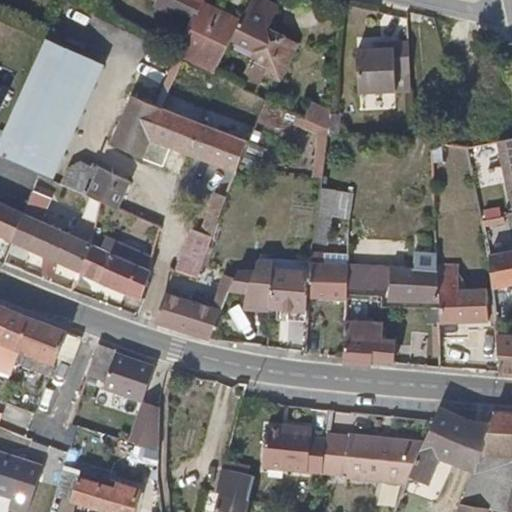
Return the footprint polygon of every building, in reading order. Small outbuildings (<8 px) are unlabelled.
[(193,18),(175,57),(201,69),(227,14),(201,4),(202,0),(154,0),(156,1),(154,5),(156,10),(167,15),(172,14),(174,9),(193,18)] [(279,0),(255,0),(237,40),(262,52),(249,81),(270,90),(275,80),(291,87),(311,45),(276,29),(288,4),(279,0)] [(233,35),(227,14),(201,69),(220,65),(233,35)] [(106,65),(53,40),(0,150),(0,152),(12,159),(35,170),(43,173),(52,177),(106,65)] [(416,74),(416,44),(390,44),(390,49),(361,49),(361,93),(400,92),(402,74),(416,74)] [(240,165),(250,139),(136,95),(111,148),(143,163),(152,143),(227,173),(219,197),(216,195),(199,234),(211,239),(240,165)] [(327,132),(329,112),(300,99),(294,115),(327,132)] [(0,130),(8,111),(0,107),(0,130)] [(511,139),(500,142),(509,198),(511,197),(511,139)] [(87,196),(100,202),(115,208),(128,182),(102,169),(87,196)] [(26,189),(34,193),(41,176),(43,173),(35,170),(26,189)] [(12,205),(26,211),(34,193),(26,189),(21,186),(12,205)] [(328,218),(351,219),(353,188),(318,187),(316,243),(327,243),(328,218)] [(0,237),(12,243),(26,211),(12,205),(0,199),(0,237)] [(88,199),(83,217),(96,221),(101,203),(88,199)] [(12,243),(79,273),(92,241),(26,211),(12,243)] [(196,279),(207,250),(211,239),(199,234),(192,231),(176,272),(196,279)] [(79,273),(142,300),(153,270),(92,241),(79,273)] [(511,252),(489,256),(491,272),(493,290),(509,288),(511,287),(511,252)] [(461,262),(442,262),(442,271),(442,304),(442,323),(492,323),(491,286),(461,286),(461,262)] [(316,300),(352,303),(352,295),(352,291),(354,267),(338,265),(319,264),(319,270),(318,279),(316,300)] [(247,310),(280,312),(284,276),(285,267),(269,266),(269,279),(249,278),(224,274),(214,307),(169,294),(158,322),(210,339),(229,294),(248,298),(247,310)] [(354,267),(352,291),(387,292),(387,269),(354,267)] [(386,301),(442,304),(442,271),(387,269),(387,292),(386,301)] [(315,314),(316,300),(318,279),(284,276),(280,312),(315,314)] [(0,357),(46,374),(58,338),(0,315),(0,357)] [(380,365),(400,367),(401,341),(387,339),(389,323),(351,319),(348,365),(379,368),(380,365)] [(65,331),(57,356),(73,361),(81,336),(65,331)] [(511,373),(511,337),(499,337),(503,373),(511,373)] [(109,357),(93,351),(78,384),(95,389),(107,360),(109,357)] [(147,373),(107,360),(95,389),(93,394),(135,408),(147,373)] [(21,389),(17,404),(33,409),(37,393),(21,389)] [(161,445),(163,402),(142,401),(140,444),(161,445)] [(473,420),(442,407),(435,419),(425,440),(409,477),(428,484),(439,458),(456,463),(473,420)] [(511,412),(496,411),(495,420),(484,450),(511,457),(511,412)] [(495,420),(473,420),(456,463),(477,471),(484,450),(495,420)] [(325,478),(330,433),(316,431),(316,425),(293,422),(293,427),(266,424),(261,471),(325,478)] [(56,452),(62,433),(57,431),(36,424),(30,443),(56,452)] [(349,435),(330,433),(325,478),(346,478),(349,435)] [(409,477),(425,440),(349,435),(346,478),(406,484),(409,477)] [(50,479),(56,452),(30,443),(20,469),(50,479)] [(511,457),(484,450),(477,471),(465,502),(491,508),(503,510),(507,502),(511,502),(511,457)] [(228,467),(222,491),(251,497),(257,475),(228,467)] [(101,488),(72,480),(64,509),(74,511),(125,511),(129,502),(100,493),(101,488)] [(376,503),(398,505),(400,487),(378,485),(376,503)] [(206,511),(247,511),(251,497),(222,491),(212,488),(206,511)] [(465,502),(461,511),(489,511),(491,508),(465,502)] [(511,502),(507,502),(503,510),(511,511),(511,502)]
